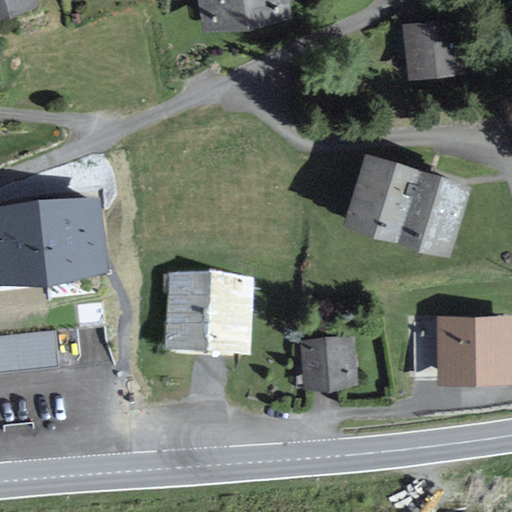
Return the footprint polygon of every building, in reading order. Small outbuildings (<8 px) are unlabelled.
[(37,0),(0,0),(0,15),(39,5),(37,0)] [(291,0),(199,0),(205,31),(294,16),(291,0)] [(458,18),(404,25),(411,80),(465,73),(458,18)] [(472,185),(366,153),(345,223),(451,255),(472,185)] [(0,211),(0,282),(106,273),(99,203),(0,211)] [(255,283),(170,278),(165,356),(250,360),(255,283)] [(511,318),(440,320),(441,379),(511,378),(511,318)] [(353,338),(302,342),(305,387),(356,383),(353,338)] [(0,376),(0,418),(12,418),(11,376),(0,376)]
